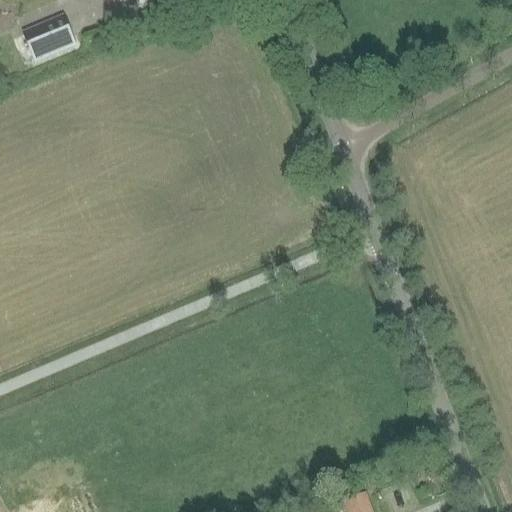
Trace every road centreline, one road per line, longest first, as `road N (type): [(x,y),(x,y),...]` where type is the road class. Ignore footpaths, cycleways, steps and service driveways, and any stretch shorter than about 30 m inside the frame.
road 1 (unclassified): [(480,511),(343,149)]
road 2 (unclassified): [(343,149),(511,54)]
road 3 (unclassified): [(343,149),(286,0)]
